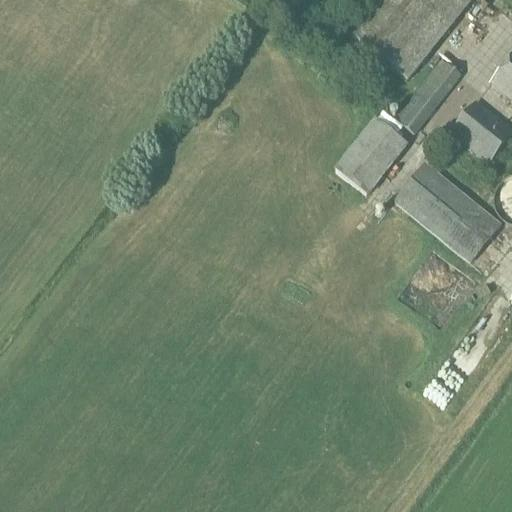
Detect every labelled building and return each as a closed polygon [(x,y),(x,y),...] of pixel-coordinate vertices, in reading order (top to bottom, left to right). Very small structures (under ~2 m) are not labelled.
[(405,83),(472,0),(380,0),(373,9),(364,2),(350,19),(359,26),(350,38),(405,83)] [(511,103),(511,58),(490,86),(511,103)] [(412,137),(459,78),(440,62),(392,122),(412,137)] [(486,167),(511,137),(474,106),(449,135),(486,167)] [(365,200),(404,150),(371,124),(332,174),(365,200)] [(467,265),(497,227),(423,166),(392,204),(467,265)]
